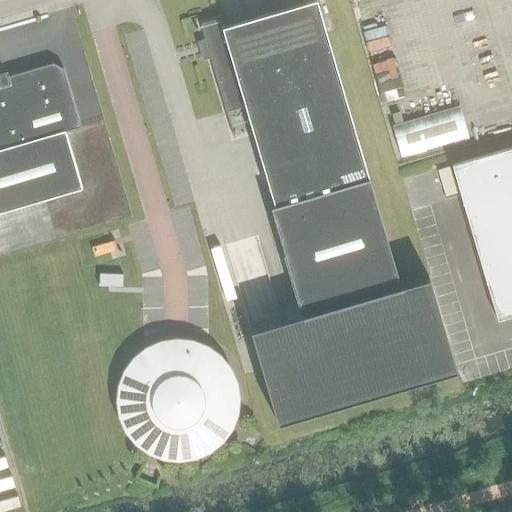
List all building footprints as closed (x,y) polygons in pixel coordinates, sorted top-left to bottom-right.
[(219,16),(199,22),(205,43),(209,55),(226,112),(245,107),(274,205),(270,207),(291,279),(302,315),(249,330),(277,423),(456,370),(428,277),(400,286),(368,178),(315,0),(313,0),(223,27),(219,16)] [(0,213),(83,189),(66,132),(81,128),(64,69),(52,63),(0,78),(0,213)] [(468,138),(459,106),(391,125),(401,157),(468,138)] [(511,147),(451,165),(497,320),(511,315),(511,147)] [(457,194),(450,167),(438,171),(445,197),(457,194)] [(214,435),(222,424),(227,412),(228,398),(226,385),(221,373),(213,362),(202,354),(189,350),(176,348),(163,350),(151,356),(140,364),(132,375),(127,387),(126,400),(128,414),(133,426),(142,437),(147,431),(156,438),(167,442),(178,443),(190,442),(200,437),(208,430),(214,435)] [(23,486),(0,490),(0,510),(27,506),(23,486)]
